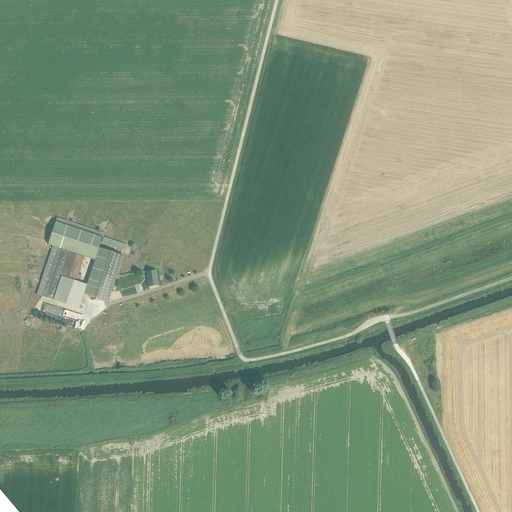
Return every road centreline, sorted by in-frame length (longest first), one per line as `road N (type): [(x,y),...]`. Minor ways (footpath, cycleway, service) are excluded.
road 1 (unclassified): [(478,511),(386,318),(281,354),(245,360),(239,352),(208,272),(276,0)]
road 2 (track): [(0,385),(163,376),(245,360)]
road 3 (track): [(511,278),(386,318)]
road 4 (track): [(396,346),(511,301)]
